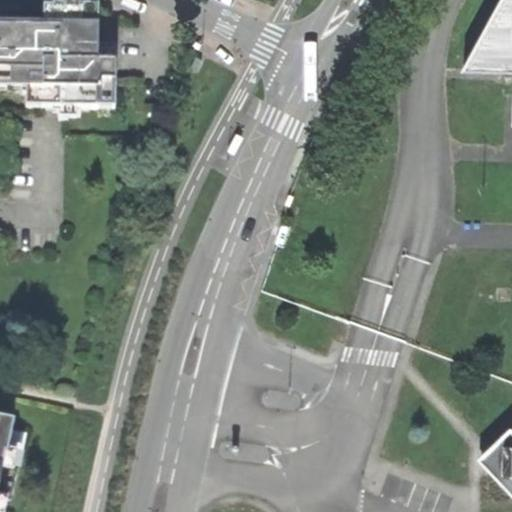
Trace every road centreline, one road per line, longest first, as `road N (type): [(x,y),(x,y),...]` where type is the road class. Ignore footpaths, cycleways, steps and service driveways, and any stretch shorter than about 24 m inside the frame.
road 1 (residential): [(231,238),(206,271),(174,343),(137,511)]
road 2 (residential): [(181,511),(231,238)]
road 3 (residential): [(307,64),(231,238)]
road 4 (residential): [(176,0),(307,64)]
